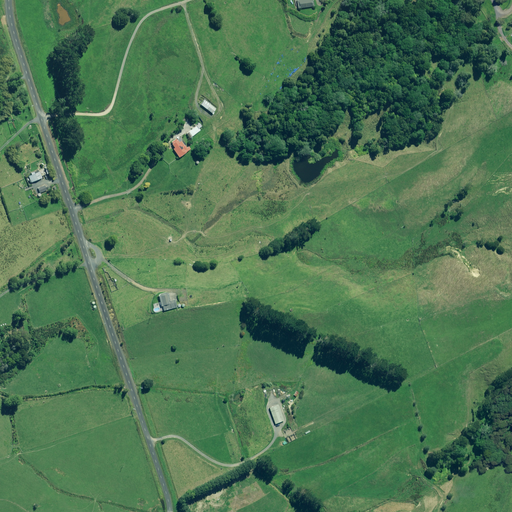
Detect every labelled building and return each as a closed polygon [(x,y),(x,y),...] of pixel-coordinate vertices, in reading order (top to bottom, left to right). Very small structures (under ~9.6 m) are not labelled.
[(313,6),(312,0),(301,0),(296,1),(297,8),(313,6)] [(215,109),(204,100),(200,105),(212,114),(215,109)] [(201,126),(199,123),(186,134),(189,138),(200,130),(198,129),(201,126)] [(182,141),(179,137),(171,142),(172,144),(171,145),(174,148),(172,149),(179,158),(190,149),(188,146),(186,148),(181,141),(182,141)] [(41,178),(38,171),(27,175),(31,183),(41,178)] [(168,301),(166,293),(157,295),(160,306),(161,306),(162,311),(176,307),(174,300),(168,301)] [(284,421),(278,405),(269,408),(274,424),(284,421)]
